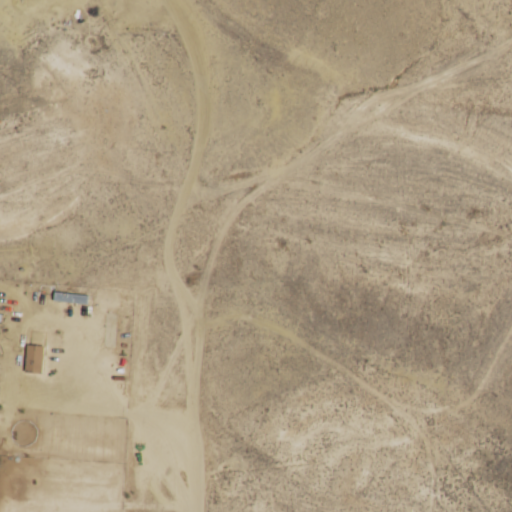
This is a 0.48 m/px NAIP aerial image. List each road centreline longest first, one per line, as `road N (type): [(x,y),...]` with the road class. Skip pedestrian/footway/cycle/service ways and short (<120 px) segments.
road 1 (residential): [(511,102),(354,188),(185,255),(80,258)]
road 2 (residential): [(201,511),(185,255)]
